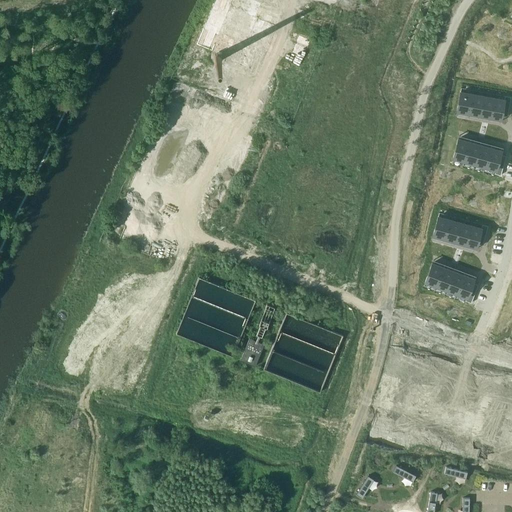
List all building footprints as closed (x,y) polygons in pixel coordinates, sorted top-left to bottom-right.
[(228,64),(256,74),(275,24),(256,17),(260,5),(280,13),(284,0),(207,0),(205,8),(204,7),(194,35),(204,38),(202,43),(231,54),(228,64)] [(303,56),(311,39),(299,34),(291,51),(303,56)] [(460,91),(457,110),(468,113),(471,93),(460,91)] [(471,93),(468,113),(479,115),(482,96),(471,93)] [(482,96),(479,115),(490,117),(493,98),(482,96)] [(493,98),(490,117),(501,119),(501,115),(502,110),(503,105),(504,100),(493,98)] [(458,139),(453,157),(464,160),(469,142),(458,139)] [(469,142),(464,160),(475,163),(480,145),(469,142)] [(480,145),(475,163),(485,166),(490,147),(480,145)] [(490,147),(485,166),(496,169),(496,168),(497,164),(499,160),(500,154),(501,151),(490,147)] [(438,216),(433,235),(444,238),(449,219),(438,216)] [(449,219),(444,238),(455,241),(460,222),(449,219)] [(460,222),(455,241),(465,244),(470,225),(460,222)] [(470,225),(465,244),(476,247),(477,243),(478,238),(479,233),(481,229),(481,228),(470,225)] [(432,263),(425,281),(436,285),(442,267),(432,263)] [(442,267),(436,285),(445,289),(452,270),(442,267)] [(452,270),(445,289),(456,293),(463,274),(452,270)] [(463,274),(456,293),(467,297),(467,296),(469,291),(471,287),(473,282),(474,279),(463,274)] [(240,360),(255,366),(264,344),(249,338),(240,360)] [(386,355),(382,371),(411,378),(413,369),(397,365),(398,358),(386,355)] [(424,365),(417,395),(433,399),(438,381),(431,379),(434,367),(424,365)] [(482,393),(479,402),(483,403),(508,412),(511,398),(511,395),(496,390),(493,397),(482,393)] [(371,410),(368,421),(385,426),(393,396),(383,394),(379,412),(371,410)] [(476,411),(472,423),(479,425),(473,442),(482,445),(484,440),(491,417),(476,411)] [(394,428),(411,433),(413,426),(425,429),(427,420),(398,412),(395,424),(394,428)] [(511,437),(496,433),(491,448),(508,454),(511,447),(511,437)] [(396,465),(393,471),(413,482),(416,475),(396,465)] [(446,467),(444,473),(466,478),(467,472),(446,467)] [(368,476),(356,494),(362,498),(374,479),(368,476)] [(430,492),(427,511),(434,511),(437,493),(430,492)]
